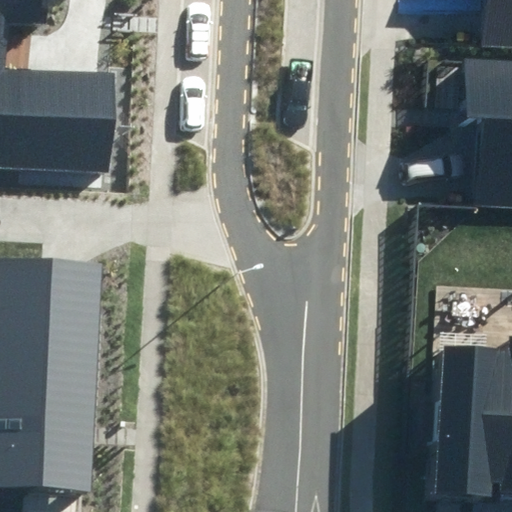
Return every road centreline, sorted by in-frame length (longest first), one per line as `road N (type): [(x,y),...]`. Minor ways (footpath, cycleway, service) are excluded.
road 1 (residential): [(301,296),(264,252),(227,169),(238,0)]
road 2 (residential): [(344,0),(332,225),(301,296)]
road 3 (residential): [(298,511),(301,296)]
